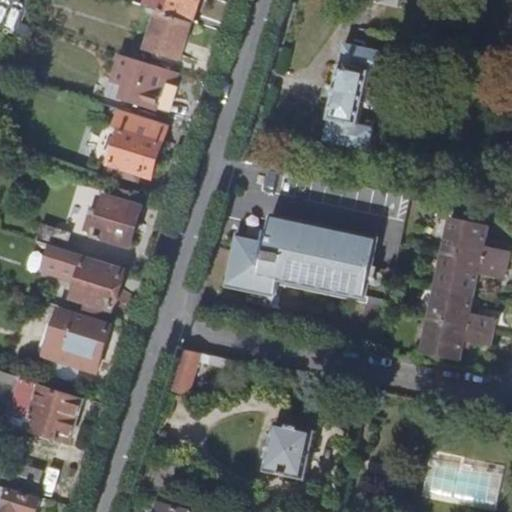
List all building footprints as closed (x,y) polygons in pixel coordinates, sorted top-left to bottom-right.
[(192,25),(200,0),(149,0),(146,10),(158,13),(192,25)] [(511,1),(506,0),(498,0),(488,51),(511,56),(511,1)] [(180,62),(192,25),(158,13),(146,51),(180,62)] [(356,126),(368,74),(383,78),(388,54),(344,45),(323,142),(366,152),(371,130),(356,126)] [(163,85),(168,71),(138,62),(134,76),(119,71),(114,87),(129,92),(126,102),(154,111),(155,108),(163,85)] [(165,112),(173,88),(163,85),(155,108),(165,112)] [(152,180),(170,126),(120,111),(115,127),(121,129),(109,166),(119,169),(117,176),(124,178),(126,172),(152,180)] [(132,249),(144,209),(140,207),(143,197),(113,187),(110,198),(108,198),(95,237),(132,249)] [(471,314),(480,274),(505,279),(511,249),(487,244),(491,225),(453,217),(423,356),(461,364),(465,344),(490,349),(496,319),(471,314)] [(365,298),(377,242),(271,220),(265,247),(237,240),(228,286),(274,296),(277,279),(365,298)] [(65,251),(70,236),(42,226),(36,242),(65,251)] [(112,312),(125,272),(85,260),(73,300),(112,312)] [(101,361),(112,327),(59,310),(44,357),(86,370),(90,358),(101,361)] [(190,395),(200,363),(211,366),(210,370),(249,379),(252,365),(184,350),(172,389),(190,395)] [(97,374),(101,361),(90,358),(86,370),(97,374)] [(18,405),(24,386),(29,388),(31,381),(11,375),(3,400),(18,405)] [(71,443),(84,401),(41,388),(28,430),(71,443)] [(304,482),(315,432),(275,423),(270,443),(262,441),(260,452),(268,453),(263,473),(304,482)] [(4,458),(0,478),(41,486),(45,466),(4,458)] [(39,511),(42,503),(0,488),(0,511),(39,511)]
